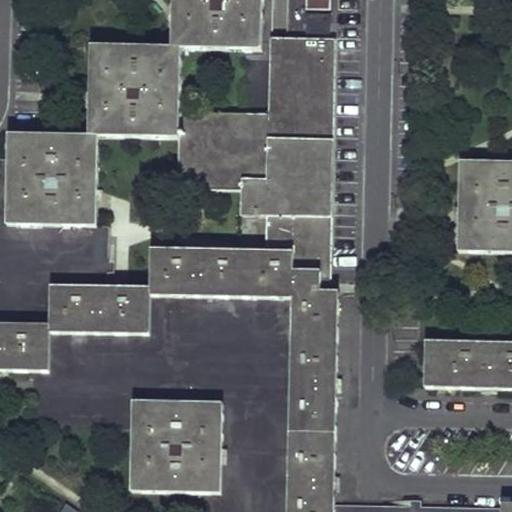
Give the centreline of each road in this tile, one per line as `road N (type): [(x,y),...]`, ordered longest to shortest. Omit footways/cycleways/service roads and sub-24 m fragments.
road 1 (residential): [(381,0),(375,413)]
road 2 (residential): [(375,413),(380,476),(398,485),(511,488)]
road 3 (residential): [(511,418),(375,413)]
